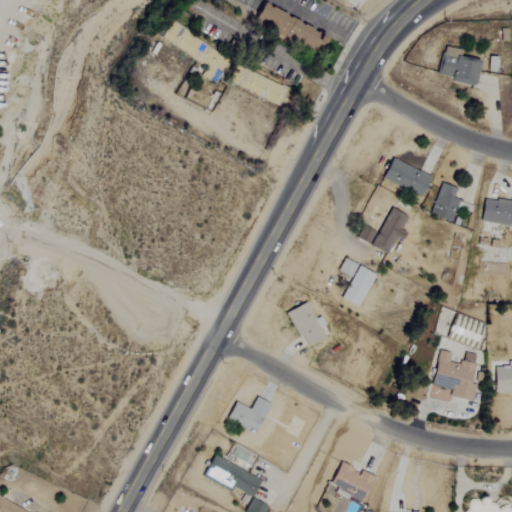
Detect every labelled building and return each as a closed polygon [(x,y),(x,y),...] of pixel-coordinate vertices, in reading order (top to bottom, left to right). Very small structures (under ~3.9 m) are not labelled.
[(258,4),(250,21),(315,51),(323,33),(258,4)] [(155,39),(218,78),(229,60),(166,21),(155,39)] [(477,61),(457,57),(459,50),(442,46),(435,76),(471,84),(477,61)] [(289,90),(243,69),(235,86),(281,108),(289,90)] [(427,176),(390,158),(380,178),(418,196),(427,176)] [(451,220),(455,199),(452,199),(455,186),(437,183),(430,217),(451,220)] [(511,202),(482,199),(479,223),(511,225),(511,202)] [(384,254),(393,236),(395,237),(406,218),(388,208),(368,246),(384,254)] [(367,244),(373,232),(361,226),(355,239),(367,244)] [(348,278),(355,265),(342,258),(335,271),(348,278)] [(356,307),(372,275),(355,266),(339,298),(356,307)] [(317,316),(313,318),(303,302),(284,312),(303,347),(323,337),(318,328),(322,325),(317,316)] [(428,385),(449,389),(447,397),(470,401),(474,384),(468,383),(474,355),(461,353),(459,364),(446,362),(447,353),(435,351),(428,385)] [(511,361),(506,361),(506,368),(491,367),(491,392),(511,392),(511,361)] [(267,405),(254,398),(247,410),(233,402),(225,419),(252,433),(267,405)] [(200,478),(229,491),(230,488),(250,497),(258,479),(210,456),(200,478)] [(372,477),(358,471),(358,472),(337,463),(326,486),(361,502),(372,477)] [(23,511),(0,498),(0,511),(23,511)] [(262,511),(265,506),(249,498),(242,511),(262,511)] [(505,511),(505,507),(496,507),(496,511),(491,511),(492,507),(482,507),(482,499),(465,499),(465,511),(505,511)]
